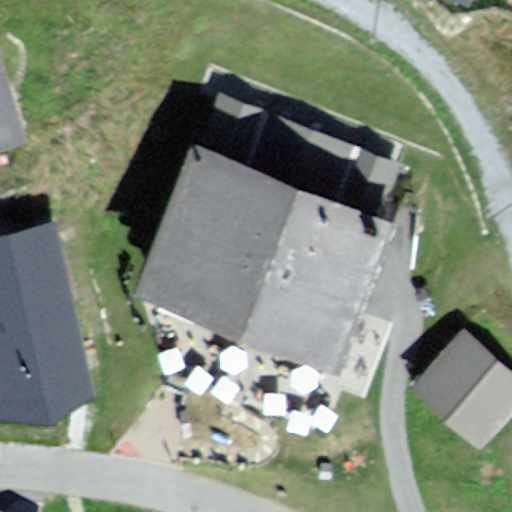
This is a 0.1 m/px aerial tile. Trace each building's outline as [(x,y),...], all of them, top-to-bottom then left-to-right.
[(0,127),(11,124),(0,91),(0,90),(0,127)] [(155,275),(207,295),(199,315),(219,324),(222,317),(249,329),(247,335),(268,343),(276,322),(326,342),(326,344),(330,345),(332,341),(330,340),(344,305),(386,195),(388,196),(398,168),(222,100),(221,102),(218,101),(209,128),(153,271),(151,270),(150,275),(151,276),(154,277),(155,275)] [(144,165),(116,124),(69,156),(96,197),(144,165)] [(94,401),(55,221),(0,236),(0,424),(51,431),(94,401)] [(511,396),(511,376),(468,336),(424,382),(479,433),(511,396)]
